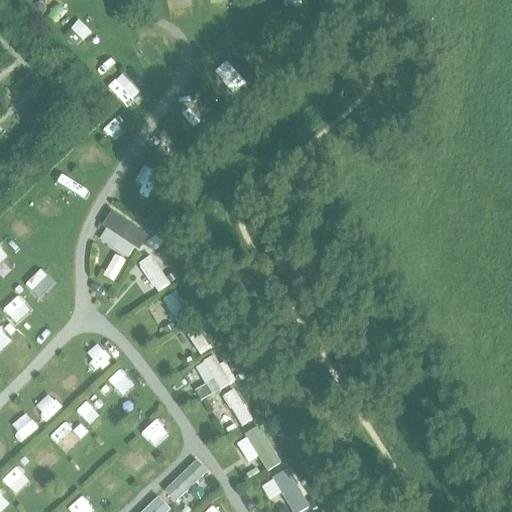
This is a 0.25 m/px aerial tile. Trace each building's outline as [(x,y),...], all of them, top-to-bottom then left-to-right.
[(33,192),(17,211),(36,228),(52,210),(33,192)] [(118,265),(141,297),(156,286),(134,254),(118,265)] [(28,303),(43,287),(24,269),(9,286),(28,303)] [(160,326),(174,321),(163,292),(149,297),(160,326)] [(183,358),(194,352),(182,327),(170,333),(183,358)] [(200,394),(214,388),(200,354),(186,360),(200,394)] [(101,376),(87,385),(94,396),(107,388),(101,376)] [(205,396),(224,430),(237,423),(218,389),(205,396)] [(128,431),(138,446),(157,434),(146,419),(128,431)] [(53,423),(37,439),(56,456),(71,440),(53,423)] [(251,474),(266,465),(240,425),(225,434),(251,474)] [(255,475),(270,511),(275,511),(289,506),(273,467),(255,475)]
